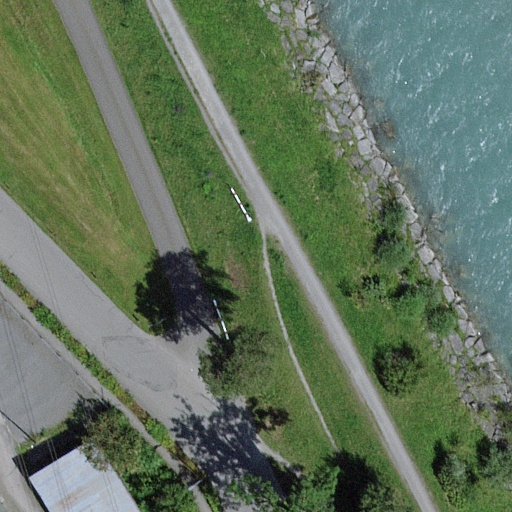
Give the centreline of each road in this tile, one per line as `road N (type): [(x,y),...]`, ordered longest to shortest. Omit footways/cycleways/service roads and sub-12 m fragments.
road 1 (track): [(236,457),(197,313),(66,0)]
road 2 (unclassified): [(259,511),(236,457),(0,222)]
